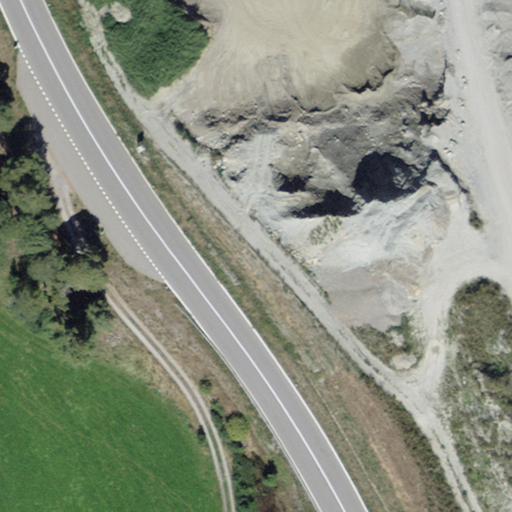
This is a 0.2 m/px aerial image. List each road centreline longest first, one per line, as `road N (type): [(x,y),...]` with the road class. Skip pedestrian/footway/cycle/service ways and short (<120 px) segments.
road 1 (primary): [(344,511),(300,431),(127,191),(21,0)]
road 2 (track): [(229,511),(219,454),(191,385),(103,285),(67,221),(48,152),(86,125)]
